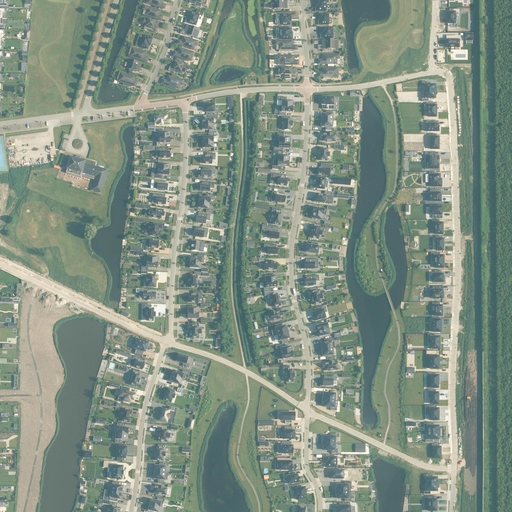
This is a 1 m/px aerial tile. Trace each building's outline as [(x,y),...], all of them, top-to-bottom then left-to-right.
[(147,0),(147,2),(153,4),(152,5),(159,7),(164,9),(166,5),(161,4),(162,3),(163,3),(163,0),(147,0)] [(193,0),(190,0),(189,3),(195,5),(195,6),(200,8),(202,3),(206,5),(207,0),(194,0),(193,0)] [(284,9),(284,0),(273,0),(274,4),(271,4),(271,8),(274,8),(274,9),(284,9)] [(326,0),(316,0),(316,8),(317,8),(317,11),(327,11),(326,0)] [(143,10),(144,10),(142,15),(161,21),(163,17),(156,15),(156,13),(157,14),(158,10),(151,8),(144,6),(143,10)] [(450,13),(448,13),(448,24),(455,24),(455,13),(460,13),(460,9),(450,9),(450,13)] [(188,20),(187,23),(196,25),(199,15),(202,16),(203,13),(196,11),(195,14),(189,12),(187,19),(188,20)] [(328,14),(318,14),(318,20),(319,20),(319,24),(321,24),(321,25),(325,25),(325,24),(328,24),(328,14)] [(276,15),(276,25),(289,25),(289,21),(291,21),(291,15),(276,15)] [(143,25),(145,25),(144,28),(151,30),(151,31),(157,33),(158,29),(155,28),(156,22),(145,18),(143,25)] [(182,29),(180,33),(186,35),(187,35),(196,38),(197,37),(200,38),(202,31),(199,30),(199,29),(189,26),(187,31),(182,29)] [(333,28),(320,28),(320,34),(322,34),(322,38),(333,38),(333,28)] [(290,29),(279,29),(279,39),(292,39),(292,33),(290,33),(290,29)] [(139,34),(138,38),(141,39),(139,46),(147,49),(148,45),(150,46),(152,38),(139,34)] [(455,48),(459,48),(459,47),(459,41),(459,40),(458,40),(458,36),(450,36),(450,41),(447,41),(447,43),(446,43),(446,48),(451,48),(451,50),(455,50),(455,48)] [(178,40),(177,44),(196,50),(199,42),(185,38),(184,41),(185,41),(185,43),(178,40)] [(338,40),(322,40),(322,44),(325,44),(325,45),(318,46),(318,49),(322,49),(322,52),(331,52),(331,49),(335,49),(335,40),(337,40),(338,40)] [(275,45),(276,45),(276,50),(279,50),(279,52),(293,52),(293,50),(297,50),(297,46),(289,46),(289,45),(290,44),(290,41),(275,41),(275,45)] [(135,57),(135,58),(147,62),(148,58),(144,57),(144,56),(145,56),(146,53),(131,48),(128,55),(135,57)] [(173,56),(185,59),(186,58),(193,60),(195,53),(179,48),(178,52),(179,52),(178,53),(174,52),(173,56)] [(326,60),(318,60),(318,64),(337,64),(340,64),(340,59),(339,59),(339,55),(325,55),(325,59),(326,59),(326,60)] [(278,56),(278,65),(299,65),(299,61),(290,61),(290,59),(292,59),(292,56),(278,56)] [(128,63),(126,63),(124,67),(126,67),(126,68),(129,69),(133,70),(136,71),(139,63),(129,60),(128,63)] [(168,71),(174,73),(174,72),(182,75),(182,72),(185,72),(187,66),(175,62),(173,68),(169,67),(168,71)] [(278,74),(284,74),(284,79),(291,79),(291,78),(297,78),(297,74),(293,74),(293,68),(278,68),(278,74)] [(323,73),(318,73),(318,77),(323,77),(323,79),(332,79),(332,76),(339,76),(339,68),(323,68),(323,72),(323,73)] [(117,80),(124,82),(123,85),(132,88),(132,86),(136,87),(137,83),(133,82),(133,80),(134,81),(135,77),(133,77),(128,75),(119,72),(117,80)] [(169,80),(170,81),(170,82),(163,80),(162,84),(179,89),(180,84),(182,85),(184,81),(170,77),(169,80)] [(422,82),(422,92),(437,92),(437,89),(436,89),(436,85),(429,85),(429,82),(422,82)] [(422,92),(422,102),(429,102),(429,98),(436,98),(436,95),(437,95),(437,92),(422,92)] [(277,97),(277,101),(282,101),(282,106),(279,106),(293,107),(292,106),(293,106),(294,103),(293,103),(293,101),(286,101),(287,98),(277,97)] [(322,102),(322,105),(323,105),(323,109),(334,110),(334,98),(322,97),(322,102)] [(437,106),(436,106),(434,106),(434,103),(427,103),(427,106),(429,106),(429,117),(437,117),(437,106)] [(214,105),(204,105),(204,109),(205,109),(205,112),(206,112),(206,115),(213,115),(213,112),(214,112),(214,105)] [(279,106),(279,115),(285,116),(286,112),(292,112),(292,111),(293,111),(294,108),(293,108),(293,107),(279,106)] [(321,119),(321,121),(332,121),(333,114),(332,114),(332,111),(326,111),(326,114),(322,114),(322,118),(321,118),(321,119)] [(158,116),(154,116),(155,123),(159,123),(159,124),(163,124),(163,123),(169,122),(169,119),(167,119),(167,116),(163,116),(163,115),(158,116)] [(282,117),(281,123),(284,124),(284,130),(290,131),(291,126),(292,126),(292,124),(292,122),(291,122),(291,121),(289,121),(290,117),(282,117)] [(321,123),(322,123),(321,127),(325,127),(325,131),(332,131),(332,128),(332,121),(321,121),(321,123)] [(427,121),(427,132),(439,132),(439,127),(439,125),(436,125),(436,121),(427,121)] [(209,134),(215,134),(215,130),(213,130),(213,125),(202,125),(202,126),(201,126),(201,129),(202,129),(202,130),(209,130),(209,134)] [(327,133),(327,135),(321,135),(320,138),(323,139),(323,141),(327,141),(327,142),(331,142),(335,142),(336,135),(332,135),(332,134),(327,133)] [(202,143),(213,143),(213,137),(218,137),(218,134),(215,134),(209,134),(209,137),(202,137),(202,138),(201,138),(201,142),(202,142),(202,143)] [(277,142),(277,143),(290,143),(290,142),(291,142),(291,139),(290,139),(290,138),(283,137),(284,134),(277,134),(277,137),(279,137),(279,142),(277,142)] [(430,134),(430,138),(431,138),(431,149),(439,149),(439,137),(436,137),(436,134),(430,134)] [(170,139),(170,138),(156,137),(156,146),(163,147),(163,143),(170,143),(170,142),(171,142),(171,139),(170,139)] [(274,148),(273,151),(274,151),(283,152),(283,149),(284,149),(286,149),(289,149),(290,148),(291,148),(291,144),(290,144),(290,143),(277,143),(276,148),(274,148)] [(156,148),(156,158),(162,158),(162,159),(166,159),(167,158),(169,158),(169,154),(168,154),(168,148),(156,148)] [(319,156),(319,161),(327,161),(327,157),(329,157),(329,153),(328,153),(328,149),(321,148),(321,152),(320,152),(319,153),(319,156)] [(274,151),(273,155),(276,155),(275,160),(288,162),(289,161),(290,161),(290,158),(289,158),(289,156),(282,156),(283,152),(274,151)] [(203,164),(212,164),(212,160),(215,160),(215,153),(209,153),(209,157),(203,156),(203,158),(202,158),(202,162),(203,162),(203,164)] [(439,170),(439,157),(438,157),(438,153),(426,153),(426,162),(430,162),(430,170),(439,170)] [(66,158),(64,168),(67,169),(66,173),(81,178),(81,176),(95,180),(91,190),(101,193),(107,172),(96,169),(97,167),(85,164),(85,162),(80,160),(80,159),(76,158),(76,159),(70,157),(70,159),(66,158)] [(155,169),(169,170),(169,169),(170,169),(170,166),(169,166),(169,165),(158,164),(158,160),(152,160),(152,161),(151,164),(156,164),(155,169)] [(272,166),(272,170),(279,170),(279,167),(288,167),(288,166),(289,166),(289,163),(288,163),(289,162),(288,162),(275,160),(275,166),(272,166)] [(318,175),(329,176),(330,169),(331,169),(331,165),(321,164),(321,168),(318,168),(318,175)] [(201,171),(201,177),(204,177),(204,178),(208,178),(208,177),(211,178),(211,174),(215,174),(215,168),(203,167),(203,171),(201,171)] [(169,171),(169,170),(155,169),(155,178),(161,179),(162,175),(168,176),(168,174),(169,174),(170,171),(169,171)] [(429,183),(429,187),(442,187),(442,179),(440,179),(440,175),(435,175),(435,172),(430,172),(430,174),(430,175),(429,175),(429,183)] [(273,174),(273,178),(275,178),(274,184),(286,186),(286,185),(287,185),(288,180),(287,180),(287,179),(281,178),(282,175),(273,174)] [(317,178),(316,188),(324,189),(324,187),(327,188),(328,182),(325,181),(325,179),(317,178)] [(167,181),(154,180),(153,189),(160,190),(160,191),(164,191),(164,190),(167,191),(167,187),(167,185),(167,184),(166,184),(167,181)] [(200,187),(200,191),(202,191),(202,192),(207,192),(209,192),(210,189),(214,189),(214,183),(202,182),(201,185),(200,185),(200,186),(200,187)] [(431,194),(431,202),(442,202),(442,197),(441,197),(441,194),(439,194),(439,190),(431,190),(431,194)] [(271,197),(271,202),(275,202),(275,201),(277,202),(277,203),(281,204),(282,203),(284,203),(285,199),(285,198),(285,197),(284,197),(285,193),(272,191),(271,197)] [(158,204),(158,205),(162,205),(163,204),(165,205),(166,201),(164,201),(165,195),(153,194),(152,203),(158,204)] [(198,203),(199,203),(209,204),(210,199),(212,199),(213,195),(206,194),(206,198),(199,197),(199,198),(198,198),(198,201),(199,201),(198,203)] [(314,201),(314,202),(325,203),(332,204),(333,197),(326,196),(315,194),(315,199),(314,201)] [(431,207),(431,215),(433,215),(433,219),(440,219),(440,215),(442,215),(442,212),(443,212),(443,207),(431,207)] [(272,216),(271,220),(273,220),(272,224),(280,226),(281,221),(282,218),(282,217),(280,217),(281,213),(280,213),(281,210),(272,208),(272,212),(275,212),(274,216),(272,216)] [(150,210),(149,216),(153,217),(152,218),(157,218),(161,218),(161,216),(164,216),(164,212),(158,211),(158,210),(154,209),(154,211),(150,210)] [(197,216),(196,222),(198,223),(202,224),(203,223),(205,224),(206,221),(210,221),(210,215),(198,213),(198,216),(197,216)] [(432,224),(432,229),(435,229),(435,235),(443,235),(443,224),(439,224),(439,220),(432,220),(432,224)] [(162,225),(152,223),(151,227),(149,227),(148,231),(150,231),(150,235),(150,236),(155,237),(155,236),(158,237),(158,232),(159,229),(162,229),(162,225)] [(310,225),(309,229),(312,230),(311,233),(310,238),(313,238),(313,239),(318,240),(318,239),(319,235),(321,235),(322,231),(320,231),(321,227),(310,225)] [(195,230),(194,230),(194,231),(194,233),(193,236),(196,237),(200,238),(200,237),(203,238),(203,235),(207,235),(208,229),(196,227),(196,230),(195,230)] [(266,228),(265,234),(269,235),(268,238),(271,238),(271,239),(275,240),(275,239),(278,239),(279,236),(279,234),(279,233),(278,233),(278,230),(266,228)] [(146,240),(145,250),(152,251),(152,248),(158,248),(158,247),(159,247),(160,243),(159,243),(159,241),(150,240),(150,241),(146,240)] [(192,242),(191,251),(203,252),(205,243),(192,242)] [(307,245),(306,249),(307,249),(306,252),(317,254),(318,247),(317,247),(318,244),(312,243),(311,246),(307,245)] [(264,244),(264,250),(267,251),(267,254),(270,254),(270,255),(274,255),(274,254),(277,255),(277,251),(277,249),(277,248),(276,248),(276,245),(264,244)] [(432,253),(432,257),(435,257),(435,268),(444,268),(444,256),(440,256),(440,253),(432,253)] [(201,263),(201,264),(203,264),(204,255),(197,254),(197,257),(191,257),(190,258),(189,258),(189,261),(190,261),(190,262),(201,263)] [(306,265),(304,265),(304,269),(307,269),(307,270),(312,270),(312,269),(318,269),(318,259),(306,259),(306,263),(306,265)] [(157,263),(144,261),(144,267),(141,267),(141,271),(148,271),(148,268),(157,268),(157,267),(158,267),(158,264),(157,264),(157,263)] [(273,262),(268,262),(268,263),(264,263),(264,270),(268,270),(273,270),(277,270),(277,263),(273,263),(273,262)] [(441,275),(441,271),(435,271),(435,275),(433,275),(433,282),(444,282),(444,278),(443,278),(443,275),(441,275)] [(194,272),(194,275),(191,275),(191,279),(189,279),(189,283),(189,284),(189,288),(196,288),(197,284),(198,280),(197,280),(197,276),(201,276),(201,272),(194,272)] [(267,273),(259,274),(259,278),(263,277),(263,282),(266,282),(276,281),(277,280),(277,277),(276,277),(276,276),(267,277),(267,273)] [(156,279),(155,279),(155,275),(148,275),(148,279),(147,279),(146,283),(148,283),(148,285),(148,287),(156,288),(156,283),(156,280),(156,279)] [(306,280),(305,280),(305,281),(305,283),(306,286),(309,286),(309,287),(313,286),(316,285),(315,282),(319,282),(318,275),(306,277),(306,280)] [(266,282),(263,282),(264,292),(270,291),(270,288),(271,288),(273,288),(277,287),(277,286),(278,286),(277,283),(276,283),(276,281),(266,282)] [(431,291),(431,298),(443,298),(443,294),(443,291),(440,291),(440,287),(433,287),(433,291),(431,291)] [(188,296),(188,301),(189,301),(189,302),(198,303),(198,298),(201,298),(201,292),(195,292),(195,291),(189,290),(189,295),(189,296),(188,296)] [(270,291),(264,292),(265,296),(271,295),(271,299),(270,299),(271,303),(272,303),(273,307),(275,307),(275,308),(279,307),(279,306),(281,306),(280,301),(278,301),(277,294),(271,295),(270,291)] [(318,291),(308,293),(309,297),(311,297),(313,305),(316,304),(316,305),(320,304),(320,303),(321,303),(320,299),(322,299),(321,295),(319,295),(318,291)] [(143,292),(143,299),(147,299),(147,301),(151,301),(151,299),(155,299),(155,293),(151,293),(151,292),(147,292),(147,293),(143,292)] [(432,303),(432,307),(435,307),(435,316),(442,316),(442,306),(440,306),(440,303),(432,303)] [(142,309),(142,321),(153,321),(153,317),(155,317),(155,313),(154,313),(154,309),(151,308),(151,305),(144,305),(144,309),(142,309)] [(313,316),(315,321),(325,318),(322,307),(314,309),(315,313),(313,313),(314,316),(313,316)] [(273,321),(277,320),(281,319),(280,316),(283,315),(282,312),(275,313),(275,312),(271,313),(271,314),(267,315),(269,322),(273,321)] [(432,325),(432,328),(433,328),(433,332),(441,332),(441,320),(439,320),(439,318),(432,318),(432,321),(433,321),(433,325),(432,325)] [(277,335),(288,332),(287,330),(286,326),(282,327),(281,323),(275,325),(276,328),(275,329),(272,330),(273,336),(277,335)] [(199,326),(188,326),(188,330),(191,330),(191,334),(191,339),(194,338),(194,339),(198,339),(198,338),(199,338),(199,334),(201,334),(201,330),(199,330),(199,326)] [(288,334),(288,332),(277,335),(279,341),(281,341),(282,344),(288,342),(287,339),(289,338),(288,334)] [(428,334),(428,338),(431,338),(431,349),(440,349),(440,337),(434,337),(434,334),(428,334)] [(325,343),(321,344),(321,348),(321,350),(332,349),(335,348),(334,342),(333,342),(333,339),(324,340),(325,343)] [(134,340),(133,344),(136,345),(134,348),(136,349),(135,354),(142,356),(144,351),(145,352),(146,349),(147,349),(149,344),(137,340),(137,341),(134,340)] [(281,354),(292,352),(292,351),(293,351),(292,348),(291,348),(291,346),(282,348),(282,345),(275,346),(276,349),(280,348),(281,354)] [(332,349),(321,350),(322,352),(323,357),(326,356),(327,360),(333,359),(333,355),(332,349)] [(426,351),(426,355),(431,355),(431,357),(430,357),(430,369),(439,369),(439,357),(435,357),(435,355),(437,355),(437,351),(426,351)] [(178,354),(176,361),(183,363),(182,366),(188,368),(190,365),(186,364),(188,357),(178,354)] [(144,363),(139,361),(140,358),(134,356),(132,362),(135,363),(133,367),(142,370),(142,369),(143,369),(145,364),(144,364),(144,363)] [(329,364),(323,364),(323,368),(325,368),(325,371),(330,370),(330,371),(334,371),(334,370),(338,370),(337,363),(333,364),(333,362),(329,362),(329,364)] [(290,366),(283,366),(283,370),(285,370),(285,382),(293,382),(293,378),(294,378),(294,374),(292,374),(292,370),(290,370),(290,366)] [(138,383),(140,379),(138,379),(139,375),(140,371),(134,369),(133,373),(132,376),(131,376),(130,380),(131,381),(129,384),(136,386),(137,383),(138,383)] [(172,371),(171,374),(172,375),(171,376),(184,380),(186,375),(188,376),(189,372),(183,370),(182,373),(173,371),(173,372),(172,371)] [(428,373),(428,376),(431,376),(431,388),(439,388),(439,376),(435,376),(435,373),(428,373)] [(170,377),(169,380),(170,380),(170,381),(180,385),(182,379),(184,380),(171,376),(171,377),(170,377)] [(323,379),(323,380),(323,382),(323,386),(326,386),(330,386),(337,386),(337,376),(324,376),(324,379),(323,379)] [(129,389),(122,387),(121,390),(119,397),(124,398),(123,401),(130,402),(130,399),(134,400),(135,394),(128,392),(129,389)] [(175,395),(174,394),(175,390),(168,388),(167,392),(166,392),(163,400),(171,402),(172,398),(174,399),(175,395)] [(428,390),(428,394),(431,394),(431,404),(439,404),(439,393),(436,393),(436,390),(428,390)] [(323,397),(323,400),(337,401),(338,391),(331,391),(331,394),(324,394),(324,397),(323,397)] [(323,400),(323,403),(324,403),(323,407),(330,407),(330,410),(337,411),(337,407),(334,407),(335,401),(337,401),(323,400)] [(426,406),(426,414),(430,414),(430,420),(439,420),(439,409),(436,409),(436,406),(426,406)] [(123,409),(123,413),(121,413),(120,417),(122,417),(121,421),(129,423),(131,414),(129,414),(130,410),(123,409)] [(168,414),(169,410),(168,410),(163,409),(162,413),(160,412),(159,421),(167,422),(167,418),(169,419),(170,414),(168,414)] [(282,413),(282,421),(285,421),(285,424),(291,424),(291,421),(294,421),(294,413),(287,413),(287,412),(283,412),(283,413),(282,413)] [(116,433),(128,435),(128,434),(129,434),(129,431),(128,431),(128,428),(123,427),(124,424),(117,423),(117,427),(116,433)] [(424,423),(424,427),(426,427),(426,433),(440,433),(440,430),(439,430),(439,426),(433,426),(433,423),(424,423)] [(284,431),(283,439),(294,439),(294,434),(294,431),(292,431),(292,428),(285,427),(285,431),(284,431)] [(157,428),(157,433),(160,433),(159,436),(159,441),(161,441),(161,442),(166,443),(166,442),(167,442),(167,438),(169,438),(170,434),(168,434),(168,430),(157,428)] [(127,435),(128,435),(116,433),(115,439),(115,443),(121,444),(121,440),(127,441),(127,438),(128,439),(128,435),(127,435)] [(426,433),(426,443),(433,443),(433,440),(439,440),(439,436),(440,436),(440,433),(426,433)] [(323,441),(323,444),(335,444),(335,438),(339,438),(339,434),(330,434),(330,437),(324,437),(324,441),(323,441)] [(281,446),(281,454),(293,454),(293,449),(292,449),(292,446),(291,446),(291,442),(282,442),(282,446),(281,446)] [(323,444),(323,447),(324,447),(324,450),(331,450),(331,454),(337,454),(337,450),(335,450),(335,444),(323,444)] [(365,444),(355,444),(355,453),(365,453),(365,444)] [(439,444),(432,444),(432,448),(434,448),(434,459),(441,459),(441,448),(439,448),(439,444)] [(163,453),(164,449),(165,445),(158,445),(158,448),(157,448),(157,452),(155,452),(155,461),(163,461),(163,457),(165,457),(165,453),(163,453)] [(117,457),(116,461),(123,461),(123,458),(125,459),(125,455),(126,455),(126,447),(118,447),(118,457),(117,457)] [(324,457),(324,463),(326,463),(326,467),(337,467),(337,457),(324,457)] [(277,459),(277,463),(280,463),(280,470),(292,470),(292,465),(292,462),(290,462),(290,459),(277,459)] [(123,467),(117,466),(117,462),(104,461),(104,467),(112,468),(112,473),(109,473),(109,478),(112,478),(112,479),(122,480),(122,475),(123,475),(123,471),(122,471),(123,467)] [(154,470),(154,472),(168,474),(168,473),(165,473),(166,467),(165,467),(166,463),(159,463),(159,466),(155,466),(155,470),(154,470)] [(154,475),(154,479),(159,480),(159,483),(164,484),(164,480),(167,480),(168,474),(154,472),(154,475)] [(289,476),(287,477),(288,484),(299,483),(298,478),(297,475),(295,475),(295,472),(289,473),(289,476)] [(424,475),(424,479),(426,479),(426,485),(438,485),(438,482),(437,482),(437,478),(430,478),(430,475),(424,475)] [(109,490),(109,491),(122,493),(122,491),(123,487),(118,486),(119,482),(113,481),(111,491),(109,490)] [(336,489),(336,492),(351,492),(351,486),(351,482),(345,482),(345,485),(337,485),(337,489),(336,489)] [(301,485),(292,487),(293,490),(296,490),(298,500),(306,499),(306,494),(305,492),(304,488),(301,488),(301,485)] [(424,491),(424,494),(430,494),(430,491),(437,491),(437,488),(438,488),(438,485),(426,485),(425,485),(425,491),(424,491)] [(152,487),(152,490),(154,491),(154,493),(158,494),(158,495),(162,495),(166,495),(167,489),(163,488),(163,487),(159,486),(159,488),(152,487)] [(109,491),(107,497),(110,498),(109,501),(115,502),(116,499),(120,499),(121,495),(122,495),(122,493),(109,491)] [(336,492),(336,495),(337,495),(337,498),(344,498),(344,501),(351,502),(351,492),(336,492)] [(149,501),(148,504),(149,504),(149,505),(162,508),(164,499),(157,497),(157,501),(150,500),(150,501),(149,501)] [(433,497),(426,497),(426,501),(429,501),(429,511),(437,511),(437,500),(433,500),(433,497)] [(337,510),(336,510),(336,511),(349,511),(349,507),(350,507),(349,503),(339,504),(339,507),(337,507),(337,510)]
